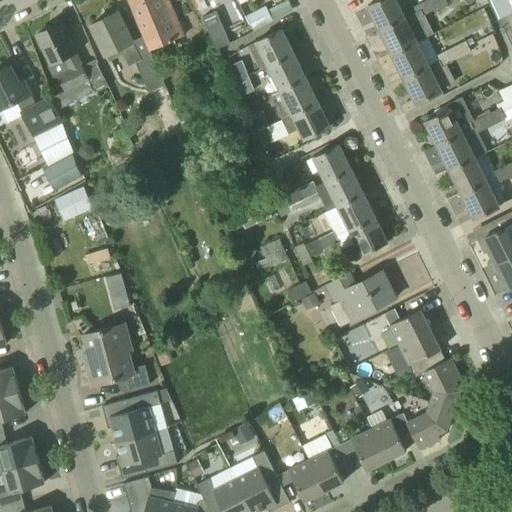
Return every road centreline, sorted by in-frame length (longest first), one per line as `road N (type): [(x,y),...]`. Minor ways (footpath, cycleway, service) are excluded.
road 1 (residential): [(511,387),(314,0)]
road 2 (residential): [(93,511),(0,186)]
